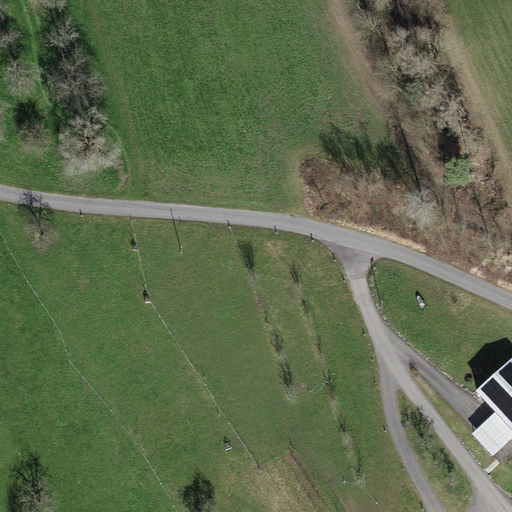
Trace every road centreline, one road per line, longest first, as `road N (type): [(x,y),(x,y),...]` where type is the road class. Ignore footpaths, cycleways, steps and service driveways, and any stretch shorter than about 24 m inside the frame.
road 1 (unclassified): [(346,237),(0,190)]
road 2 (track): [(358,284),(412,390),(507,511)]
road 3 (unclassified): [(511,298),(394,248),(346,237)]
